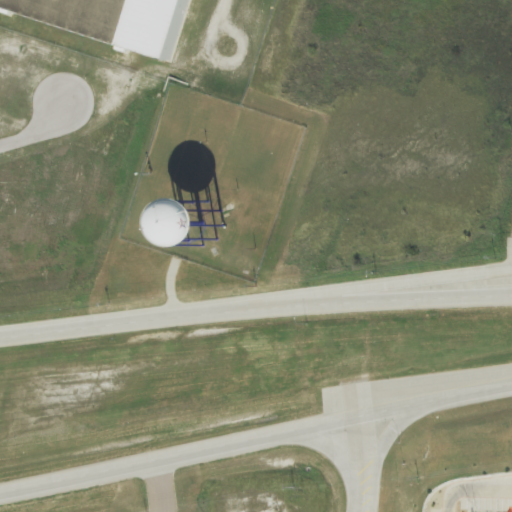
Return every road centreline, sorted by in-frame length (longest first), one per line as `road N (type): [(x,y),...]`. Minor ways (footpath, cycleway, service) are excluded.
road 1 (trunk): [(0,492),(511,384)]
road 2 (trunk): [(511,269),(174,317)]
road 3 (trunk): [(511,295),(174,317)]
road 4 (trunk): [(174,317),(0,338)]
